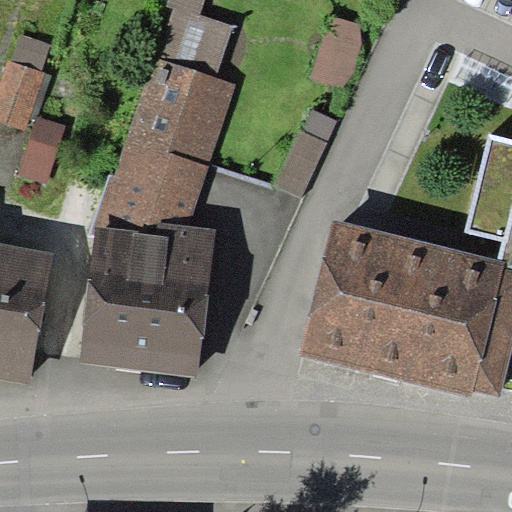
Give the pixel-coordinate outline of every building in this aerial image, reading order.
[(175,8),(158,57),(217,77),(233,24),(200,13),(204,0),(169,0),(167,6),(175,8)] [(361,23),(329,15),(312,77),(344,86),(361,23)] [(12,60),(8,59),(0,84),(0,120),(27,129),(31,117),(37,119),(38,117),(52,74),(42,71),(51,43),(21,33),(12,60)] [(190,225),(237,83),(217,77),(158,57),(155,56),(114,177),(110,174),(88,236),(95,237),(96,227),(157,234),(159,223),(190,225)] [(337,121),(309,108),(274,184),(303,197),(337,121)] [(66,126),(38,117),(37,119),(20,174),(47,183),(66,126)] [(511,138),(490,133),(467,232),(502,240),(511,208),(511,138)] [(511,208),(502,240),(497,260),(511,265),(509,270),(511,270),(511,208)] [(497,260),(335,220),(299,354),(472,398),(474,390),(501,396),(511,353),(511,270),(509,270),(511,265),(497,260)] [(80,364),(198,376),(217,229),(190,225),(159,223),(157,234),(96,227),(95,237),(80,364)] [(55,251),(0,239),(0,379),(28,385),(55,251)]
